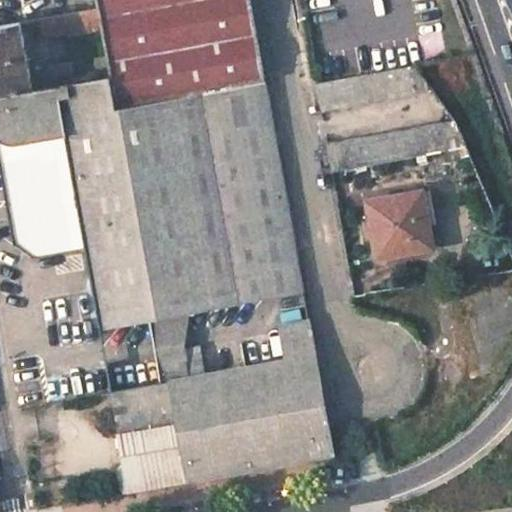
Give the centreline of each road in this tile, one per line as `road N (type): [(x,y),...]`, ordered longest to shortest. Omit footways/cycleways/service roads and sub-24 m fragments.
road 1 (residential): [(274,0),(331,310),(368,368)]
road 2 (trunk): [(511,401),(474,441),(426,472),(363,496),(280,511)]
